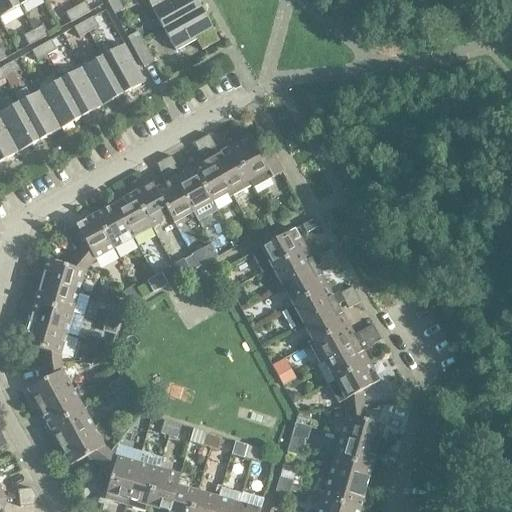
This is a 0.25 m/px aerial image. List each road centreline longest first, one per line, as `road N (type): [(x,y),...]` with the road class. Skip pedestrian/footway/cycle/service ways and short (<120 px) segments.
road 1 (residential): [(0,298),(19,234),(34,217),(242,98)]
road 2 (residential): [(390,511),(429,375),(393,311)]
road 3 (residential): [(55,511),(0,395)]
